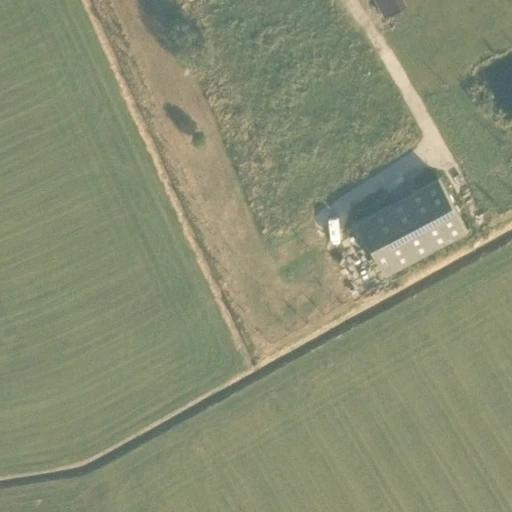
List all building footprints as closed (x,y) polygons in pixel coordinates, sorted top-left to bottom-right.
[(294,0),(308,23),(327,13),(319,0),(294,0)] [(170,65),(213,43),(205,28),(162,50),(170,65)] [(334,192),(380,165),(336,94),(278,129),(287,144),(315,126),(337,162),(322,171),(334,192)] [(311,154),(319,170),(335,162),(327,146),(311,154)] [(466,230),(438,178),(356,222),(384,273),(466,230)]
